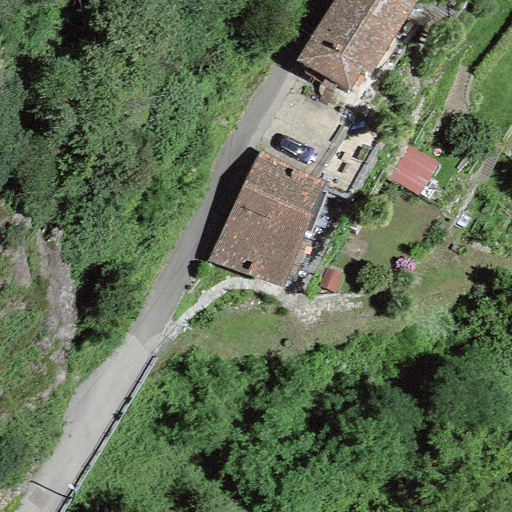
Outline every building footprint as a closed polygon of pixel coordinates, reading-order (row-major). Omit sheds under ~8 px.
[(370,74),(409,11),(392,0),(334,0),(294,61),(347,92),(360,70),(370,74)] [(392,0),(409,11),(416,0),(392,0)] [(417,196),(437,164),(407,146),(387,177),(417,196)] [(241,186),(308,217),(323,184),(259,151),(241,186)] [(279,287),(308,217),(241,186),(205,261),(279,287)]
